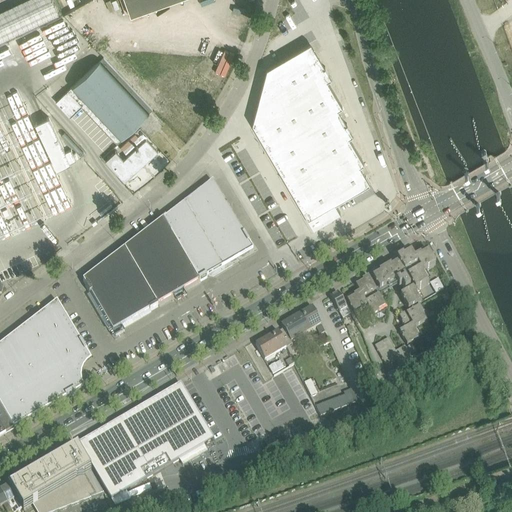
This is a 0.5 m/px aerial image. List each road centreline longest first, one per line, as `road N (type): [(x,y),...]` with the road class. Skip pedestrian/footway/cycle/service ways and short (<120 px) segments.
road 1 (secondary): [(0,465),(428,214)]
road 2 (unclassified): [(0,317),(172,183),(236,95),(271,0)]
road 3 (unclassified): [(428,214),(380,96),(353,0)]
road 4 (residential): [(511,381),(428,214)]
road 5 (unknown): [(277,258),(210,137)]
